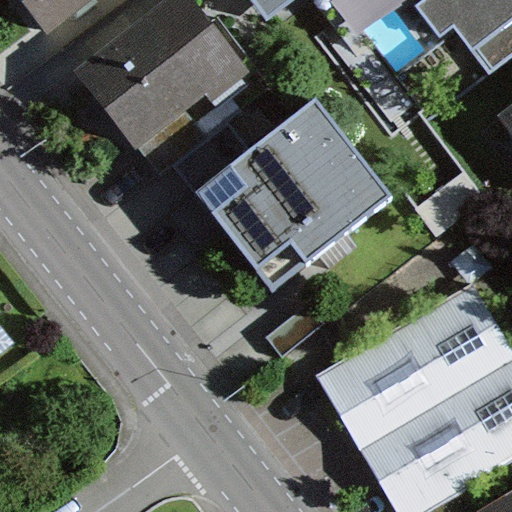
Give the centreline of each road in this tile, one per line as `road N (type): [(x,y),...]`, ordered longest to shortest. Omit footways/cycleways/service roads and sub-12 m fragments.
road 1 (tertiary): [(0,169),(208,437)]
road 2 (residential): [(208,437),(103,511)]
